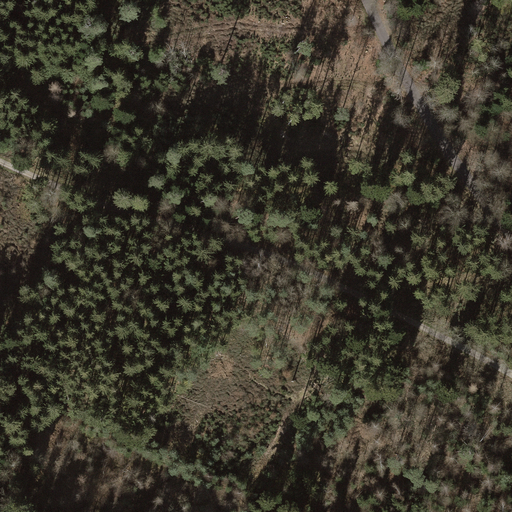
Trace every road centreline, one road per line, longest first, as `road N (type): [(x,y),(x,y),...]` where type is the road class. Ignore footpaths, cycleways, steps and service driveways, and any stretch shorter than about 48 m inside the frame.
road 1 (track): [(0,156),(304,268),(511,377)]
road 2 (unclassified): [(511,235),(429,124),(365,0)]
